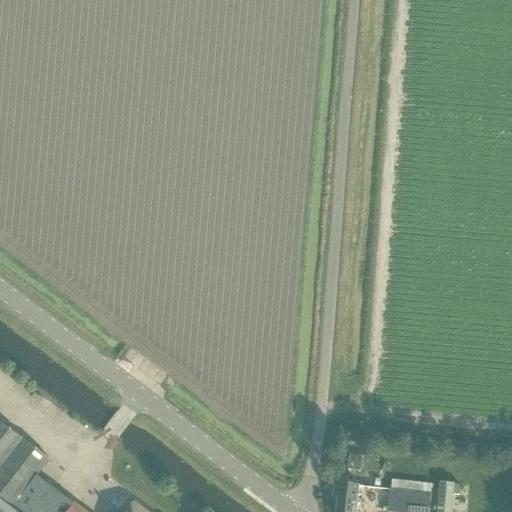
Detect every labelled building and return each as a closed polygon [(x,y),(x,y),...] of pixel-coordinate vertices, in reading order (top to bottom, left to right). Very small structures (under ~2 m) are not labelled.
[(0,420),(0,511),(141,511),(133,506),(128,511),(86,511),(37,476),(50,460),(0,420)] [(392,480),(391,490),(431,494),(432,485),(392,480)] [(338,499),(336,511),(358,511),(362,486),(335,483),(333,498),(338,499)] [(441,483),(437,511),(451,511),(453,496),(459,496),(460,486),(454,485),(454,484),(441,483)] [(391,490),(388,511),(429,511),(431,494),(391,490)]
